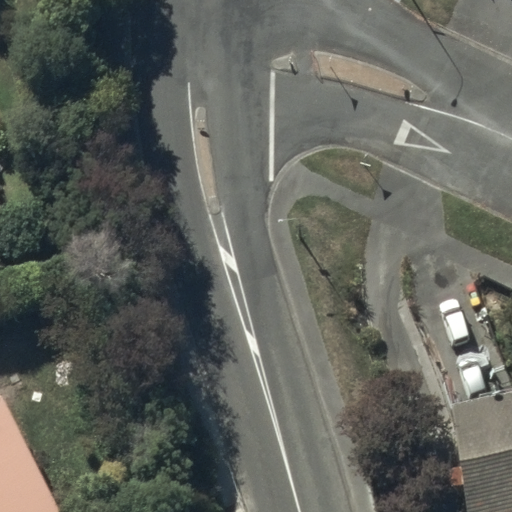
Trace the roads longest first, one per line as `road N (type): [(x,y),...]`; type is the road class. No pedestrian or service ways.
road 1 (residential): [(198,48),(211,190),(299,511)]
road 2 (residential): [(198,48),(403,89),(511,140)]
